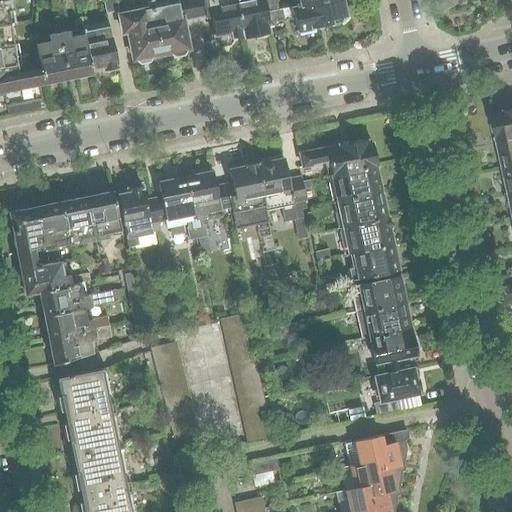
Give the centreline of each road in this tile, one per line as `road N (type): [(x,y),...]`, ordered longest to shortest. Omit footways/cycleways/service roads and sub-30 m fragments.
road 1 (unclassified): [(0,162),(423,75)]
road 2 (residential): [(511,481),(423,75)]
road 3 (residential): [(0,358),(31,511)]
